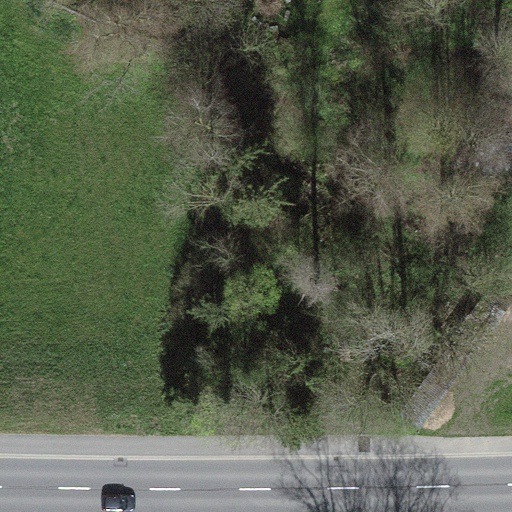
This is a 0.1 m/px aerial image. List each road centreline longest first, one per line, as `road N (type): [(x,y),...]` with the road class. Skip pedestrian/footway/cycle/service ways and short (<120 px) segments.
road 1 (secondary): [(511,486),(206,489)]
road 2 (secondary): [(206,489),(0,486)]
